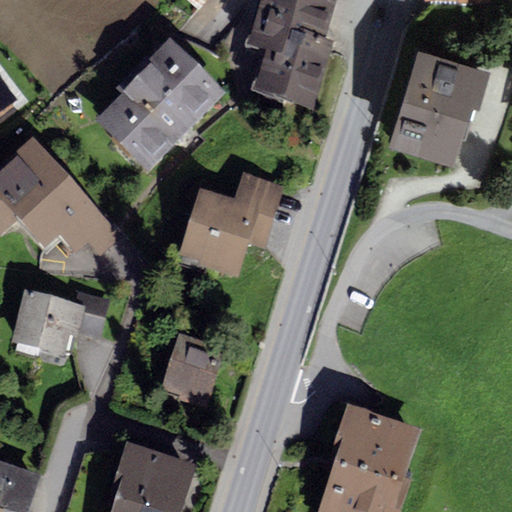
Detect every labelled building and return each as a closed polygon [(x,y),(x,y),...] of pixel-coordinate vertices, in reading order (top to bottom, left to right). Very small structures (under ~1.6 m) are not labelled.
[(184,0),(199,11),(207,0),(184,0)] [(318,0),(263,0),(246,62),(265,67),(255,104),(313,120),(332,51),(325,49),(337,5),(330,3),(318,0)] [(82,4),(34,52),(48,66),(96,18),(82,4)] [(119,110),(95,133),(147,184),(226,105),(169,49),(149,70),(146,67),(111,102),(119,110)] [(419,50),(388,150),(454,170),(473,108),(478,110),(490,72),(419,50)] [(0,117),(11,109),(0,94),(0,117)] [(11,171),(0,180),(0,243),(17,228),(44,257),(59,242),(76,260),(88,249),(100,262),(121,242),(32,147),(9,168),(11,171)] [(200,198),(179,269),(238,287),(249,250),(265,254),(283,191),(242,179),(234,208),(200,198)] [(74,312),(24,300),(11,352),(64,365),(69,343),(77,345),(79,337),(100,342),(109,304),(78,296),(74,312)] [(179,342),(162,397),(179,403),(178,409),(207,418),(226,357),(179,342)] [(319,511),(399,511),(410,480),(405,478),(421,428),(346,404),(332,448),(339,450),(319,511)] [(118,500),(114,511),(184,511),(196,475),(125,455),(112,498),(118,500)] [(82,466),(67,511),(89,511),(104,463),(82,466)] [(31,511),(40,483),(0,469),(0,511),(31,511)]
